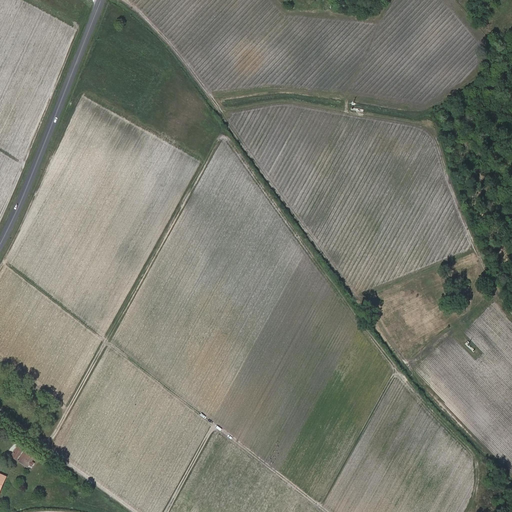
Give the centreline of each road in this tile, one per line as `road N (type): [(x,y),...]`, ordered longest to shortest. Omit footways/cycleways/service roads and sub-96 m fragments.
road 1 (track): [(52,437),(226,137),(393,368),(472,454),(479,483),(467,511)]
road 2 (track): [(511,307),(460,212),(427,128),(291,103),(221,110),(124,0)]
road 3 (track): [(213,425),(3,262)]
road 4 (secondary): [(0,243),(100,0)]
road 5 (track): [(163,511),(213,425),(326,511)]
road 6 (track): [(0,148),(23,161),(75,31),(23,0)]
